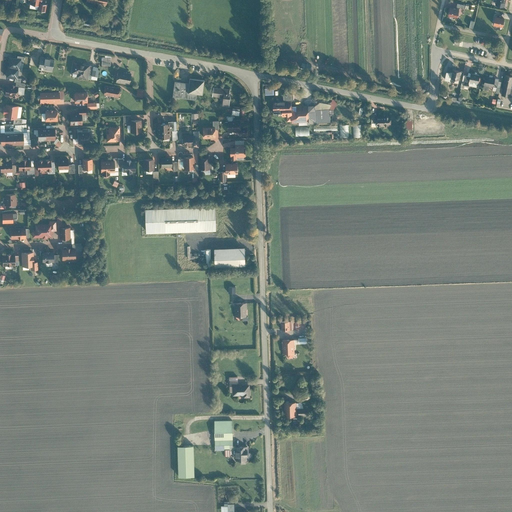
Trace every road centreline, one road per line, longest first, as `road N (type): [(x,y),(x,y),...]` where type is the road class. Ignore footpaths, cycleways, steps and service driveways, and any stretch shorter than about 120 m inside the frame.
road 1 (residential): [(256,96),(270,511)]
road 2 (residential): [(433,51),(433,110),(255,75)]
